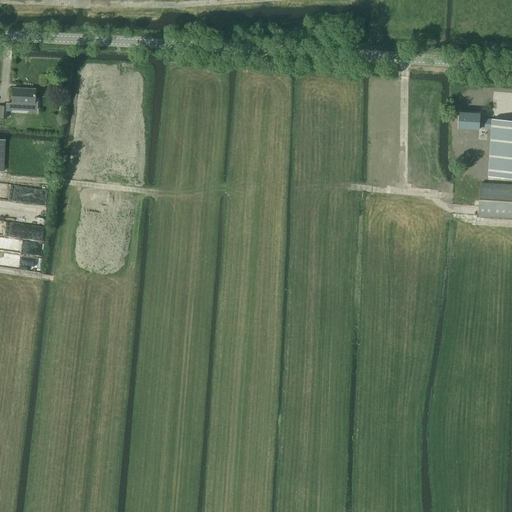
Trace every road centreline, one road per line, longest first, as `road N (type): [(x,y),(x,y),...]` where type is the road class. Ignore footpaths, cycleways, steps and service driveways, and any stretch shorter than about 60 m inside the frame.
road 1 (unclassified): [(511,64),(0,37)]
road 2 (track): [(13,0),(170,0)]
